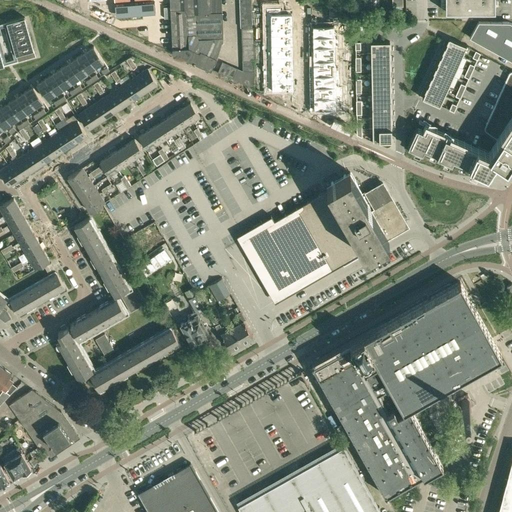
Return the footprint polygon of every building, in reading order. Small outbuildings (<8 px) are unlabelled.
[(112,0),(114,1),(115,11),(154,8),(153,0),(112,0)] [(214,43),(223,42),(222,12),(221,0),(169,0),(172,53),(211,70),(216,57),(200,50),(200,51),(190,47),(190,31),(196,31),(196,39),(214,39),(214,43)] [(445,0),(445,5),(445,11),(495,11),(495,2),(499,2),(498,0),(445,0)] [(266,6),(266,23),(271,23),(292,22),(292,12),(280,12),(280,6),(266,6)] [(339,17),(339,6),(328,7),(329,17),(339,17)] [(389,7),(380,7),(380,18),(392,18),(392,10),(389,10),(389,7)] [(35,56),(24,17),(6,22),(0,23),(0,65),(4,65),(18,61),(35,56)] [(271,23),(271,33),(292,32),(292,22),(271,23)] [(312,25),(312,35),(334,35),(334,24),(312,25)] [(271,33),(271,43),(292,43),(292,32),(271,33)] [(312,35),(313,46),(334,45),(334,35),(312,35)] [(444,48),(462,56),(466,45),(458,42),(449,37),(444,48)] [(370,42),(371,53),(390,52),(389,41),(370,42)] [(267,43),(267,55),(292,54),(292,43),(271,43),(267,43)] [(313,46),(313,56),(334,56),(334,45),(313,46)] [(85,51),(95,67),(104,61),(94,46),(85,51)] [(462,56),(444,48),(440,58),(457,65),(462,56)] [(85,51),(77,57),(87,72),(95,67),(85,51)] [(390,63),(390,52),(371,53),(371,64),(390,63)] [(267,55),(267,66),(293,66),(292,54),(267,55)] [(79,77),(87,72),(77,57),(69,62),(79,77)] [(440,58),(435,68),(453,75),(457,65),(440,58)] [(62,67),(72,82),(79,77),(69,62),(62,67)] [(223,74),(227,64),(222,62),(218,72),(223,74)] [(313,62),(313,74),(339,73),(339,63),(334,63),(334,62),(313,62)] [(390,74),(390,63),(371,64),(371,74),(390,74)] [(227,64),(223,74),(228,77),(232,66),(227,64)] [(233,79),(238,69),(232,66),(228,77),(233,79)] [(267,66),(267,78),(293,77),(293,66),(267,66)] [(63,88),(72,82),(62,67),(53,73),(63,88)] [(147,68),(139,74),(148,88),(157,83),(147,68)] [(453,75),(435,68),(431,77),(448,85),(453,75)] [(254,70),(243,71),(238,69),(233,79),(254,88),(254,70)] [(422,153),(424,149),(451,161),(453,157),(469,164),(468,165),(487,173),(495,161),(505,167),(506,168),(511,159),(511,70),(511,71),(510,72),(509,72),(509,73),(486,124),(489,126),(486,131),(497,138),(488,151),(425,123),(422,129),(416,127),(407,146),(422,153)] [(53,73),(45,78),(55,93),(63,88),(53,73)] [(313,74),(313,86),(339,85),(339,73),(313,74)] [(140,94),(148,88),(139,74),(130,79),(140,94)] [(371,85),(390,85),(390,74),(371,74),(371,85)] [(267,78),(267,90),(293,89),(293,77),(267,78)] [(431,77),(427,87),(444,95),(448,85),(431,77)] [(47,99),(55,93),(45,78),(37,83),(47,99)] [(140,94),(130,79),(122,85),(131,100),(140,94)] [(131,100),(122,85),(113,91),(123,105),(131,100)] [(313,86),(313,97),(339,97),(339,85),(313,86)] [(371,96),(390,96),(390,85),(371,85),(371,96)] [(33,86),(25,91),(35,107),(43,101),(33,86)] [(444,95),(427,87),(422,98),(439,105),(444,95)] [(27,112),(35,107),(25,91),(17,97),(27,112)] [(123,105),(113,91),(104,96),(114,111),(123,105)] [(104,96),(96,102),(106,117),(114,111),(104,96)] [(372,107),(391,106),(390,96),(371,96),(372,107)] [(9,102),(19,117),(27,112),(17,97),(9,102)] [(313,97),(314,109),(339,109),(339,97),(313,97)] [(9,102),(1,107),(11,122),(19,117),(9,102)] [(61,105),(66,112),(71,109),(67,102),(61,105)] [(96,102),(87,108),(97,122),(106,117),(96,102)] [(200,116),(190,102),(182,107),(191,122),(200,116)] [(372,107),(372,118),(391,117),(391,106),(372,107)] [(1,107),(0,107),(0,123),(3,128),(11,122),(1,107)] [(182,107),(173,113),(183,128),(191,122),(182,107)] [(97,122),(87,108),(79,113),(88,128),(97,122)] [(183,128),(173,113),(164,119),(174,133),(183,128)] [(73,114),(65,120),(68,125),(78,140),(86,134),(73,114)] [(391,117),(372,118),(372,128),(391,128),(391,117)] [(164,119),(156,124),(165,139),(174,133),(164,119)] [(156,124),(147,130),(157,145),(165,139),(156,124)] [(68,125),(59,131),(69,145),(78,140),(68,125)] [(391,128),(372,128),(372,140),(391,139),(391,128)] [(148,150),(157,145),(147,130),(138,136),(148,150)] [(204,130),(200,132),(197,135),(200,140),(207,135),(204,130)] [(60,151),(69,145),(59,131),(51,136),(60,151)] [(42,142),(52,157),(60,151),(51,136),(42,142)] [(134,138),(126,144),(135,159),(144,153),(134,138)] [(43,162),(52,157),(42,142),(34,148),(43,162)] [(126,144),(117,150),(127,165),(135,159),(126,144)] [(35,168),(43,162),(34,148),(25,153),(35,168)] [(118,170),(127,165),(117,150),(108,156),(118,170)] [(26,174),(35,168),(25,153),(16,159),(26,174)] [(109,176),(118,170),(108,156),(100,161),(109,176)] [(26,174),(16,159),(8,165),(17,179),(26,174)] [(17,179),(8,165),(0,169),(0,171),(9,185),(17,179)] [(67,177),(73,186),(88,176),(82,167),(67,177)] [(350,171),(326,185),(326,186),(327,185),(329,189),(244,237),(239,240),(260,276),(264,273),(279,299),(304,284),(389,236),(407,225),(382,182),(363,194),(350,171)] [(88,176),(73,186),(79,194),(94,185),(88,176)] [(79,194),(85,203),(99,193),(94,185),(79,194)] [(103,204),(105,202),(99,193),(85,203),(90,212),(103,204)] [(0,209),(3,215),(19,206),(14,198),(0,205),(0,209)] [(24,215),(19,206),(3,215),(9,224),(24,215)] [(29,224),(24,215),(9,224),(14,233),(29,224)] [(115,295),(129,286),(89,217),(74,225),(115,295)] [(34,233),(29,224),(14,233),(19,242),(34,233)] [(19,242),(24,251),(39,242),(34,233),(19,242)] [(44,251),(39,242),(24,251),(29,260),(44,251)] [(171,259),(164,249),(140,266),(146,276),(171,259)] [(50,260),(44,251),(29,260),(34,269),(50,260)] [(48,272),(54,269),(51,263),(45,266),(48,272)] [(64,287),(56,273),(10,299),(10,300),(7,302),(14,314),(17,312),(18,314),(64,287)] [(216,300),(230,293),(221,278),(208,285),(216,300)] [(492,339),(460,281),(361,336),(361,337),(311,364),(349,430),(385,495),(442,463),(419,421),(410,405),(454,381),(501,355),(495,344),(492,339)] [(146,302),(136,286),(121,295),(130,311),(146,302)] [(188,299),(195,310),(188,314),(190,318),(181,323),(189,338),(189,340),(190,342),(191,342),(192,343),(201,338),(202,337),(204,337),(207,336),(207,334),(209,333),(197,314),(205,309),(197,294),(188,299)] [(70,324),(78,338),(125,311),(117,297),(70,324)] [(0,317),(5,321),(11,317),(7,309),(2,308),(0,311),(0,317)] [(242,343),(252,337),(243,320),(245,319),(240,310),(236,313),(241,322),(232,327),(242,343)] [(231,349),(242,343),(232,327),(223,331),(219,323),(213,326),(219,336),(222,334),(231,349)] [(62,340),(58,342),(78,377),(93,369),(68,326),(58,332),(62,340)] [(180,342),(172,327),(90,374),(99,388),(180,342)] [(114,350),(104,333),(95,339),(105,355),(114,350)] [(0,372),(0,387),(11,373),(4,367),(0,372)] [(0,404),(10,394),(3,389),(0,393),(0,404)] [(50,454),(78,435),(61,411),(32,389),(10,404),(41,450),(45,448),(50,454)] [(467,394),(458,399),(463,409),(473,403),(467,394)] [(445,424),(436,429),(441,437),(452,431),(447,422),(445,424)] [(239,505),(238,506),(241,511),(380,511),(374,501),(343,446),(343,447),(239,505)] [(31,467),(19,447),(3,457),(13,476),(20,472),(20,471),(21,470),(22,471),(23,472),(31,467)] [(511,511),(511,458),(497,511),(511,511)] [(0,483),(1,483),(1,484),(2,484),(3,484),(8,480),(9,481),(10,480),(9,479),(0,463),(0,483)] [(217,511),(190,463),(137,492),(148,511),(217,511)]
